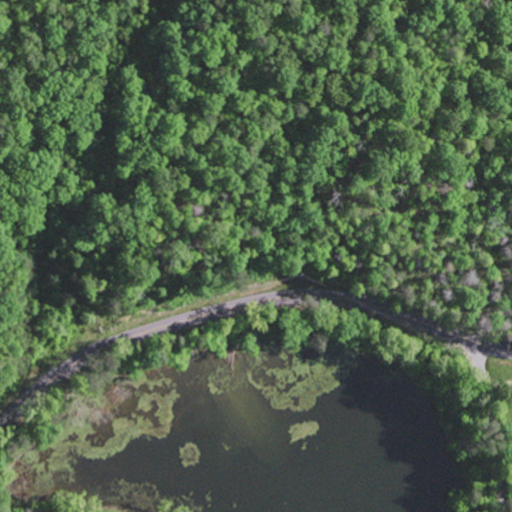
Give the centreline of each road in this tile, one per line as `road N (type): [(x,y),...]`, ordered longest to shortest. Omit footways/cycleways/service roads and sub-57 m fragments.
road 1 (secondary): [(511,346),(281,300),(255,302),(102,350),(47,384),(0,429)]
road 2 (residential): [(488,342),(479,365),(504,511)]
